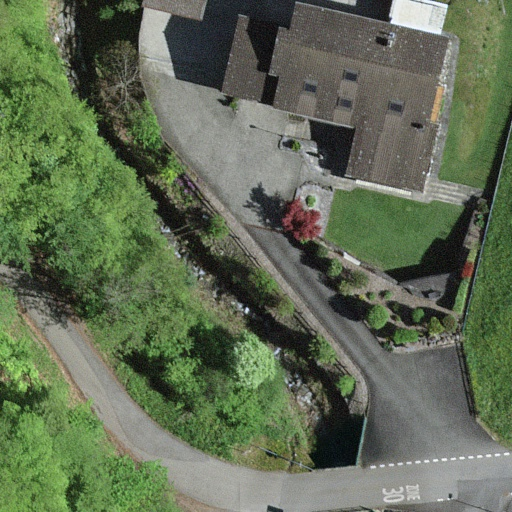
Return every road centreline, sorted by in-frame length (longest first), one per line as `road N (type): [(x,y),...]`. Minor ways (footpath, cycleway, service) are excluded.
road 1 (track): [(302,495),(215,486),(173,461),(0,262)]
road 2 (residential): [(511,473),(367,487)]
